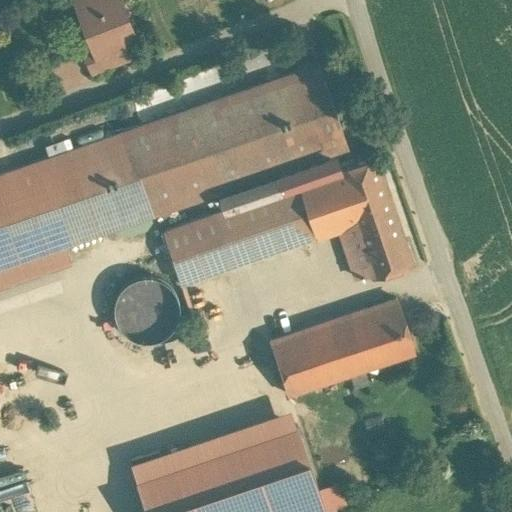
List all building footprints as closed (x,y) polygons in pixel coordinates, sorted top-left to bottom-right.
[(79,0),(96,42),(96,44),(120,35),(132,30),(120,0),(79,0)] [(96,44),(96,42),(83,47),(92,70),(128,56),(120,35),(96,44)] [(152,119),(120,130),(149,213),(347,145),(319,62),(296,70),(152,119)] [(0,264),(149,213),(120,130),(0,171),(0,264)] [(335,152),(219,191),(223,206),(340,166),(335,152)] [(376,156),(299,181),(298,182),(315,234),(355,221),(350,206),(389,193),(376,156)] [(299,181),(215,210),(232,263),(315,234),(298,182),(299,181)] [(350,206),(355,221),(358,230),(346,234),(359,273),(371,269),(373,274),(412,261),(389,193),(350,206)] [(232,263),(215,210),(164,227),(181,281),(232,263)] [(65,242),(0,264),(0,286),(72,262),(65,242)] [(116,294),(114,300),(113,307),(114,314),(117,321),(121,327),(126,332),(132,335),(139,338),(146,338),(153,338),(159,336),(165,332),(171,327),(175,321),(177,315),(179,308),(178,301),(176,294),(173,288),(169,282),(163,278),(157,275),(150,273),(143,273),(136,275),(129,278),(124,282),(119,287),(116,294)] [(395,295),(333,316),(269,337),(269,339),(270,339),(276,359),(286,391),(287,392),(413,350),(395,295)] [(290,405),(130,459),(136,477),(296,424),(290,405)] [(296,424),(136,477),(147,511),(324,511),(326,511),(296,424)]
